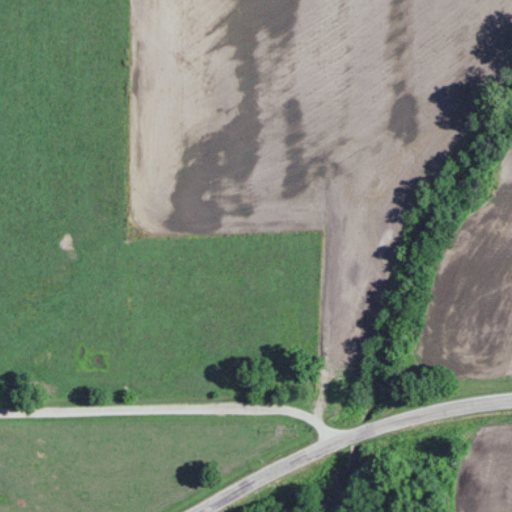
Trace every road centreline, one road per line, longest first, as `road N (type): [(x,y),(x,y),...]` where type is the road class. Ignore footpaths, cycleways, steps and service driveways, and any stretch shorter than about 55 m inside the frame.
road 1 (residential): [(336,439),(317,416),(275,404),(0,408)]
road 2 (tertiary): [(199,511),(384,421),(511,396)]
